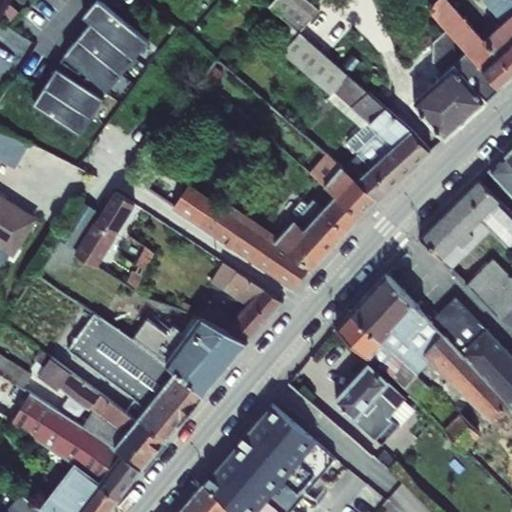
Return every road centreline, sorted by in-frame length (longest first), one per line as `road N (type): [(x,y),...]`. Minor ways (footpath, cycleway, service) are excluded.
road 1 (secondary): [(136,511),(385,228),(511,104)]
road 2 (unknown): [(449,164),(320,38)]
